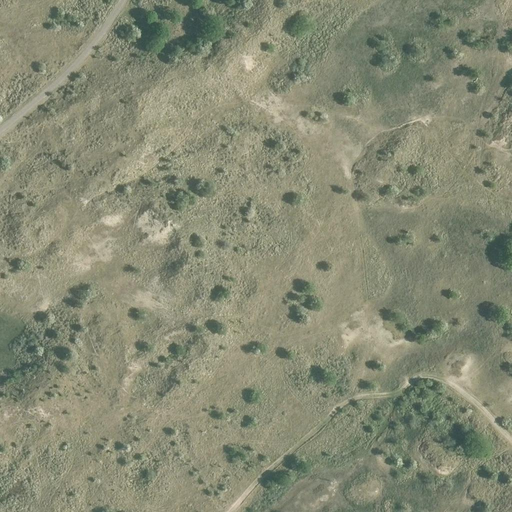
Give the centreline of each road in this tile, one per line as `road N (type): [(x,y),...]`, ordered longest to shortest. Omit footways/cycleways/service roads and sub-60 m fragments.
road 1 (unknown): [(511,440),(447,382),(416,377),(398,392),(348,400),(230,511)]
road 2 (track): [(123,0),(63,77),(0,130)]
